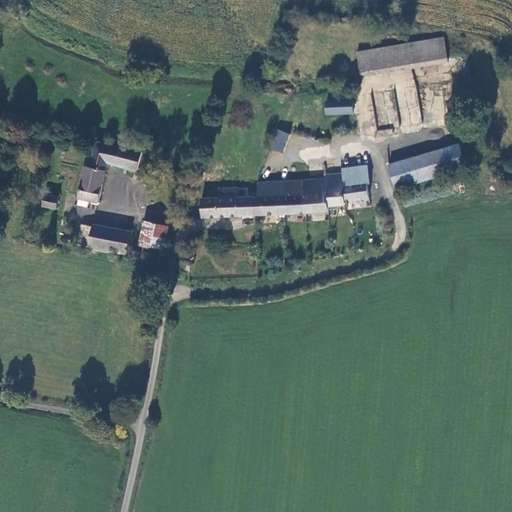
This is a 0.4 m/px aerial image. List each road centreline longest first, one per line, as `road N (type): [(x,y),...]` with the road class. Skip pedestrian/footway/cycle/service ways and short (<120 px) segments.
road 1 (unclassified): [(169,293),(255,293),(380,259),(399,238),(395,213)]
road 2 (unclassified): [(141,422),(0,399)]
road 3 (unclassified): [(141,422),(169,293)]
